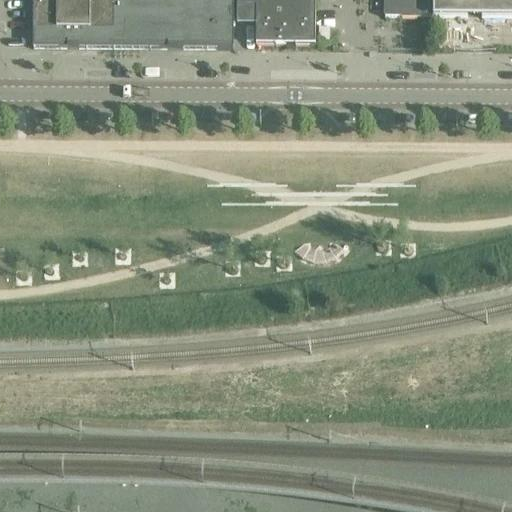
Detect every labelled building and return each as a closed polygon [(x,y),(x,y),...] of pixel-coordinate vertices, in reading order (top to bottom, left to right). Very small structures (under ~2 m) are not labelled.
[(114,52),(113,52),(113,0),(33,0),(33,52),(35,52),(35,51),(112,52),(114,52)] [(233,52),(233,0),(113,0),(113,52),(169,52),(169,42),(183,42),(183,52),(233,52)] [(315,48),(315,0),(237,0),(238,9),(257,9),(256,48),(315,48)] [(434,19),(433,0),(385,0),(386,18),(385,18),(385,19),(402,19),(433,19),(434,19)] [(511,19),(511,0),(433,0),(434,19),(511,19)] [(330,48),(330,31),(319,31),(319,48),(330,48)]
